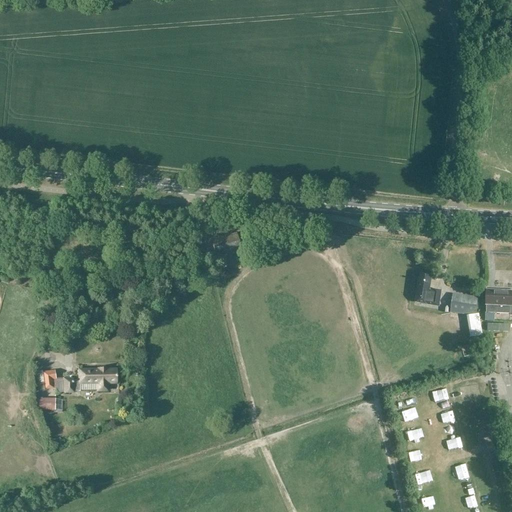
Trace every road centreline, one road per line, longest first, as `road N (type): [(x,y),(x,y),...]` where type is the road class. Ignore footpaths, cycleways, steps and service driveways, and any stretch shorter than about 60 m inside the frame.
road 1 (secondary): [(455,216),(0,166)]
road 2 (unclassified): [(455,216),(461,67),(444,0)]
